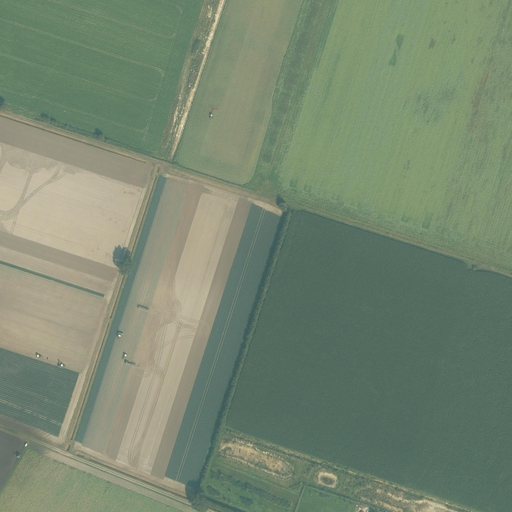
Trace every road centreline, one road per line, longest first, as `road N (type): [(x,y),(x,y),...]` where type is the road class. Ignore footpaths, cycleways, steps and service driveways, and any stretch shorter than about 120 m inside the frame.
road 1 (track): [(511,277),(0,110)]
road 2 (track): [(0,426),(211,511)]
